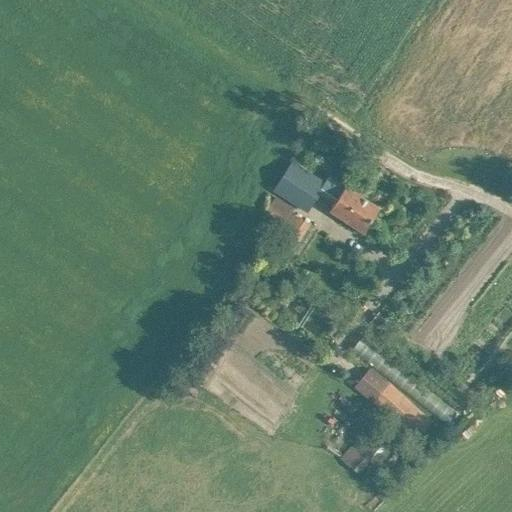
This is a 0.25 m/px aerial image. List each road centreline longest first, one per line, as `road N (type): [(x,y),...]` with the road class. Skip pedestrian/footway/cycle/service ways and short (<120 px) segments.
road 1 (unclassified): [(315,108),(390,159),(511,213)]
road 2 (track): [(315,108),(144,0)]
